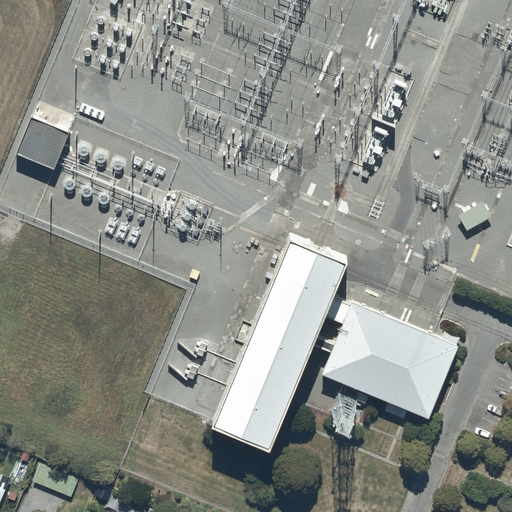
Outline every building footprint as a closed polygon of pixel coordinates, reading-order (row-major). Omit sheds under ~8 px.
[(413,79),(390,69),(372,114),(395,123),(413,79)] [(31,113),(70,129),(76,115),(37,99),(31,113)] [(33,116),(18,152),(54,167),(69,132),(33,116)] [(387,129),(385,128),(386,127),(374,122),(372,127),(374,128),(363,156),(364,156),(363,158),(374,162),(379,151),(380,151),(383,145),(379,143),(382,136),(384,137),(387,129)] [(215,416),(271,439),(350,251),(292,228),(215,416)] [(456,341),(353,298),(323,369),(426,413),(456,341)] [(33,479),(71,495),(78,478),(40,462),(33,479)] [(117,509),(115,511),(144,511),(148,505),(112,489),(106,504),(117,509)]
